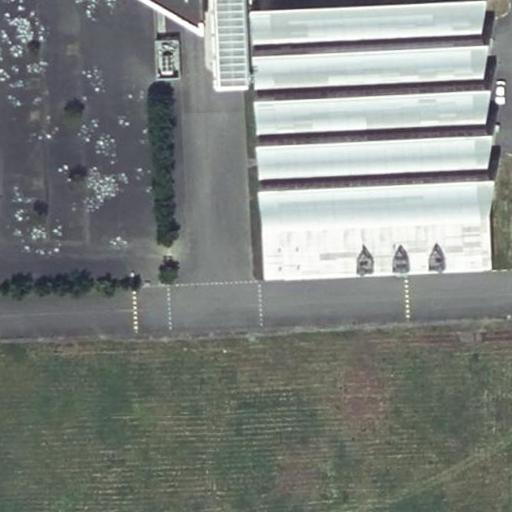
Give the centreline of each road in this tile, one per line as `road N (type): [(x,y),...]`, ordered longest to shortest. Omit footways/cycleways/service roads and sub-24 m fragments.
road 1 (unknown): [(511,296),(215,309)]
road 2 (unknown): [(215,309),(200,24)]
road 3 (unknown): [(215,309),(0,323)]
